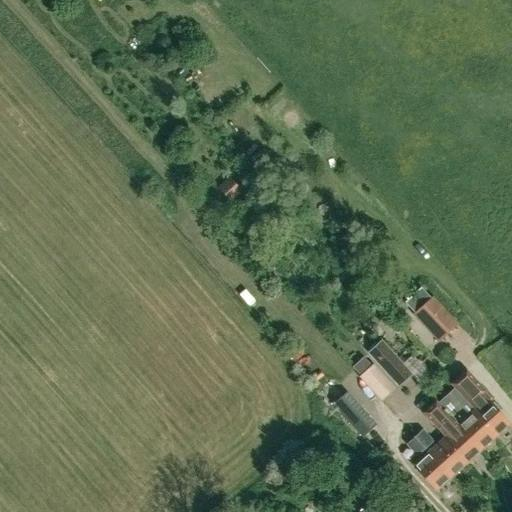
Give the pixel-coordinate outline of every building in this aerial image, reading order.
[(234,133),(249,124),(244,116),(229,125),(234,133)] [(231,178),(219,190),(227,197),(238,186),(231,178)] [(416,317),(441,342),(458,324),(433,300),(416,317)] [(392,350),(377,364),(399,387),(413,374),(405,365),(392,350)] [(359,377),(382,402),(396,389),(373,364),(372,365),(364,357),(353,367),(361,375),(359,377)] [(413,374),(421,382),(430,374),(414,357),(405,365),(413,374)] [(453,389),(495,436),(510,422),(485,394),(487,392),(469,372),(454,385),(456,387),(453,389)] [(453,389),(439,402),(481,448),(495,436),(453,389)] [(466,462),(481,448),(439,402),(431,408),(452,432),(445,439),(466,462)] [(346,419),(362,437),(374,427),(358,409),(346,419)] [(415,436),(451,475),(466,462),(445,439),(438,445),(423,428),(415,436)] [(451,475),(415,436),(409,441),(424,458),(416,465),(437,488),(451,475)] [(381,511),(371,501),(359,511),(381,511)]
